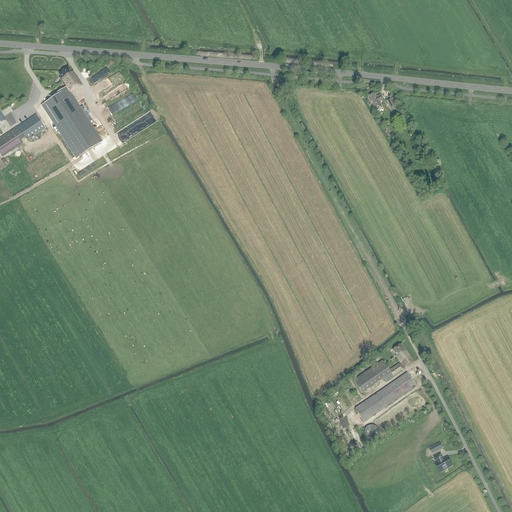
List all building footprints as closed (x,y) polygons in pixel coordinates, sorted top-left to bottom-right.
[(77,158),(102,142),(70,94),(82,86),(73,71),(72,71),(68,67),(58,73),(62,78),(60,79),(66,87),(53,95),(54,97),(42,105),(77,158)] [(373,95),(372,93),(368,95),(370,99),(369,99),(375,110),(381,107),(378,103),(383,100),(381,96),(380,97),(379,95),(376,97),(375,94),(373,95)] [(398,110),(392,98),(386,101),(387,105),(392,113),(398,110)] [(36,115),(19,126),(24,133),(23,134),(25,137),(25,138),(27,137),(29,140),(46,129),(36,115)] [(137,122),(124,129),(127,134),(131,133),(130,132),(137,128),(136,128),(140,126),(137,122)] [(21,140),(25,137),(18,127),(0,138),(0,154),(2,158),(23,144),(21,140)] [(404,348),(403,348),(401,344),(392,350),(396,356),(395,356),(401,364),(400,364),(399,363),(390,370),(383,361),(353,381),(362,394),(383,379),(385,382),(414,362),(404,348)] [(416,386),(407,373),(355,409),(363,422),(416,386)] [(366,428),(365,430),(364,432),(364,433),(364,435),(365,437),(366,439),(367,440),(369,441),(371,441),(373,441),(375,440),(376,439),(378,438),(378,436),(379,434),(379,432),(378,430),(377,429),(376,427),(375,426),(373,426),(371,426),(369,426),(367,427),(366,428)] [(429,449),(432,454),(442,448),(439,443),(429,449)] [(442,458),(440,455),(434,458),(437,463),(435,464),(440,473),(451,466),(448,460),(449,460),(447,458),(442,460),(441,459),(442,458)]
